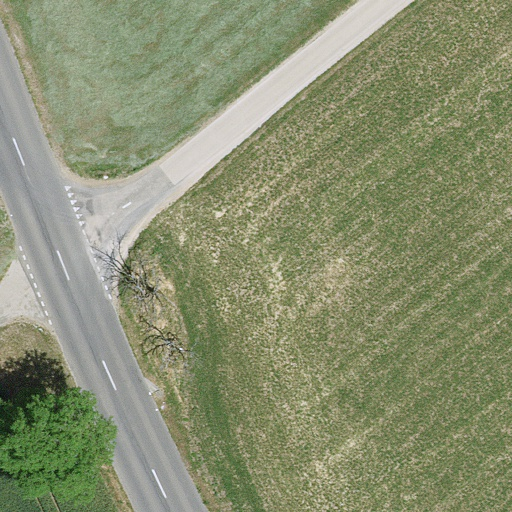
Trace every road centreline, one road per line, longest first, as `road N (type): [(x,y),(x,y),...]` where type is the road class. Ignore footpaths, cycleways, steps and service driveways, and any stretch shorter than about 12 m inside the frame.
road 1 (track): [(389,0),(0,311)]
road 2 (tertiary): [(172,511),(0,101)]
